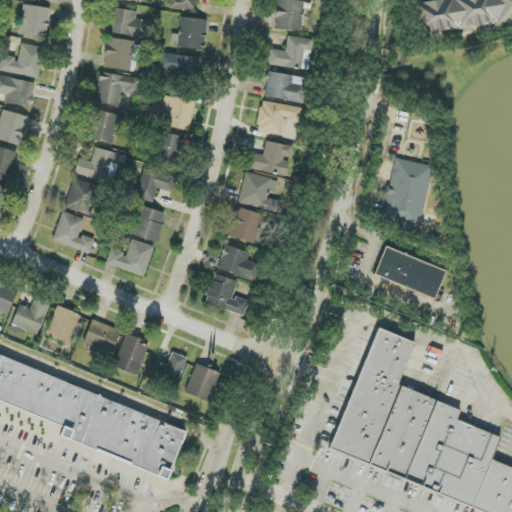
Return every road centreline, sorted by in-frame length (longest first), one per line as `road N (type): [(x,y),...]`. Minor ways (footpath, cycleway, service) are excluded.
road 1 (secondary): [(225,511),(323,264),(360,135),(378,0)]
road 2 (secondary): [(350,0),(326,152),(226,439)]
road 3 (residential): [(241,0),(219,144),(165,315)]
road 4 (residential): [(0,246),(283,365)]
road 5 (residential): [(16,253),(51,152),(81,0)]
